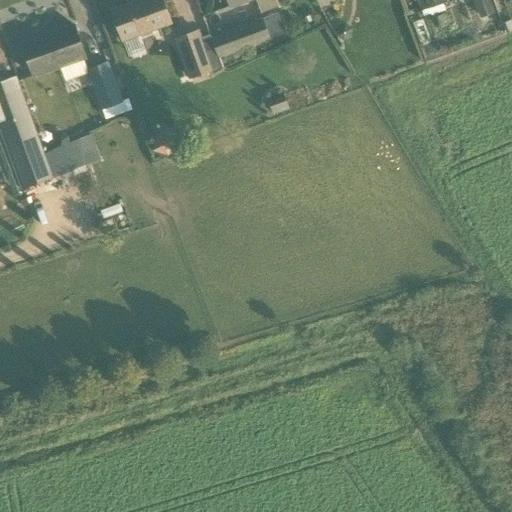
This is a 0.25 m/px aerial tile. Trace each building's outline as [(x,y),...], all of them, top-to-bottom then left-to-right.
[(152,32),(151,29),(171,22),(162,0),(141,0),(113,11),(117,24),(113,25),(118,40),(139,33),(141,36),(152,32)] [(277,0),(228,0),(230,6),(245,0),(256,0),(261,12),(279,5),(277,0)] [(423,0),(426,9),(448,2),(447,0),(423,0)] [(474,0),(480,17),(495,12),(490,0),(474,0)] [(220,57),(270,39),(262,18),(213,36),(220,57)] [(34,76),(85,57),(74,25),(22,43),(34,76)] [(225,69),(220,57),(213,36),(200,41),(196,30),(175,37),(191,79),(211,71),(212,73),(225,69)] [(88,70),(102,109),(123,101),(109,62),(88,70)] [(0,131),(10,162),(19,189),(52,177),(44,154),(16,77),(0,82),(0,131)] [(282,92),(266,98),(273,114),(289,108),(282,92)] [(157,135),(153,151),(168,155),(172,139),(157,135)] [(77,140),(63,145),(72,170),(82,166),(86,165),(77,140)] [(63,145),(44,154),(52,177),(72,170),(63,145)]
